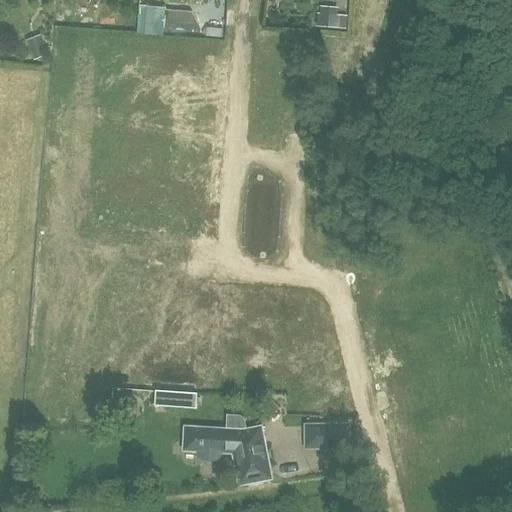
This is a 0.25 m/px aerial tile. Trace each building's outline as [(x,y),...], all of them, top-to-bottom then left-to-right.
[(166,9),(139,8),(137,34),(145,35),(164,36),(166,13),(166,9)] [(84,16),(56,13),(51,52),(78,56),(84,16)] [(166,13),(164,36),(190,38),(191,15),(166,13)] [(344,30),(345,18),(317,16),(316,28),(344,30)] [(48,55),(41,36),(27,41),(34,61),(48,55)] [(136,76),(132,108),(197,113),(199,81),(136,76)] [(101,150),(102,138),(83,137),(83,149),(101,150)] [(123,139),(121,169),(128,170),(136,170),(135,176),(132,176),(132,178),(135,178),(133,206),(130,205),(130,207),(153,209),(152,211),(154,211),(154,209),(165,210),(165,212),(166,212),(166,209),(185,211),(185,209),(182,209),(184,181),(187,181),(187,180),(162,178),(163,165),(147,164),(148,144),(149,141),(130,140),(123,139)] [(96,238),(94,264),(121,265),(124,266),(126,240),(123,240),(96,238)] [(463,245),(440,252),(457,314),(480,307),(463,245)] [(104,279),(101,311),(118,312),(126,313),(125,333),(157,335),(159,306),(162,306),(163,304),(159,304),(159,296),(163,297),(163,294),(160,294),(161,277),(129,275),(128,281),(120,280),(104,279)] [(225,317),(223,338),(263,340),(263,332),(283,334),(286,306),(275,305),(259,304),(259,301),(257,301),(257,304),(249,303),(249,301),(248,300),(248,303),(226,301),(225,317)] [(192,344),(190,372),(199,373),(214,374),(216,346),(201,345),(192,344)] [(444,383),(425,388),(440,442),(463,436),(463,433),(464,433),(463,429),(473,426),(474,428),(499,421),(493,400),(490,401),(485,381),(468,386),(466,379),(463,380),(461,372),(443,377),(444,383)] [(86,422),(85,424),(107,425),(109,391),(97,390),(96,392),(91,392),(90,409),(87,409),(86,419),(88,419),(88,423),(86,422)] [(239,477),(270,471),(262,429),(247,431),(247,429),(247,426),(246,423),(245,421),(245,419),(243,418),(242,417),(240,416),(228,416),(228,431),(187,429),(186,451),(197,452),(197,457),(221,458),(222,453),(235,454),(239,477)] [(350,428),(321,427),(320,449),(349,451),(350,428)]
